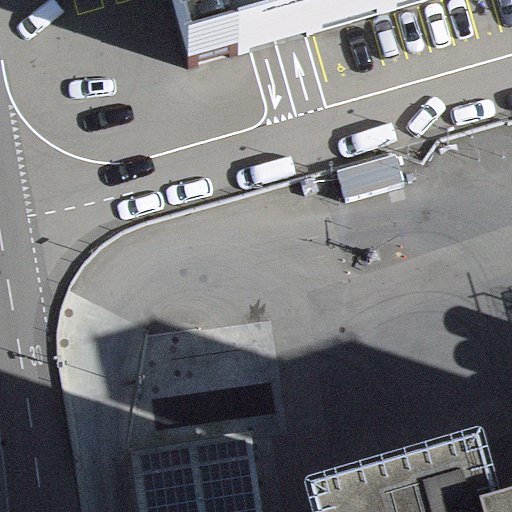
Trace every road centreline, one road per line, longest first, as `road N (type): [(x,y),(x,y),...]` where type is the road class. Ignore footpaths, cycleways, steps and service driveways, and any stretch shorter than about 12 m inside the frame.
road 1 (unknown): [(10,206),(383,63),(511,29)]
road 2 (residential): [(10,206),(61,511)]
